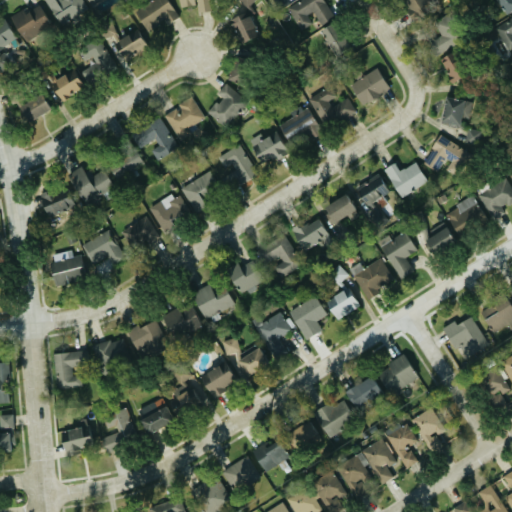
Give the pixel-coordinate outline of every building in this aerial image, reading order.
[(46,0),(57,25),(88,12),(83,0),(46,0)] [(177,15),(168,0),(153,0),(135,11),(147,32),(177,15)] [(178,0),(180,8),(197,4),(199,14),(214,10),(211,0),(178,0)] [(253,0),(236,0),(246,8),(253,0)] [(321,25),(334,17),(323,0),(299,0),(287,8),(302,32),(314,24),(308,15),(313,12),(321,25)] [(437,7),(432,0),(401,0),(413,20),(437,7)] [(511,10),(511,0),(491,0),(501,17),(511,10)] [(51,28),(40,3),(11,16),(22,41),(51,28)] [(232,23),(241,43),(259,35),(250,15),(232,23)] [(0,50),(17,35),(2,18),(0,19),(0,50)] [(511,18),(489,30),(493,37),(499,34),(508,51),(511,48),(511,18)] [(118,34),(112,22),(100,28),(105,40),(118,34)] [(332,57),(348,49),(334,22),(318,30),(332,57)] [(440,57),(458,38),(447,28),(429,47),(440,57)] [(147,48),(138,30),(112,43),(120,60),(147,48)] [(86,60),(91,58),(95,64),(81,71),(88,85),(117,70),(101,37),(79,48),(86,60)] [(0,58),(8,66),(16,59),(8,51),(0,58)] [(349,85),(362,106),(390,89),(377,68),(349,85)] [(58,101),(82,91),(74,71),(50,81),(58,101)] [(217,94),(221,97),(208,113),(226,128),(249,102),(226,83),(217,94)] [(339,122),(357,112),(348,97),(332,107),(329,100),(337,95),(331,85),(308,99),(324,126),(337,118),(339,122)] [(28,124),(50,108),(39,93),(17,109),(28,124)] [(473,103),(446,96),(439,122),(458,127),(461,117),(469,119),(473,103)] [(165,114),(178,136),(206,118),(193,97),(165,114)] [(278,126),(289,143),(311,130),(314,134),(321,130),(307,108),(278,126)] [(180,146),(161,116),(132,135),(140,148),(155,138),(159,145),(152,150),(158,160),(180,146)] [(263,139),(260,134),(247,142),(261,164),(277,154),(279,158),(289,152),(276,130),(263,139)] [(482,131),(467,130),(466,144),(481,145),(482,131)] [(469,153),(441,134),(423,163),(440,174),(444,167),(455,174),(469,153)] [(237,187),(258,173),(239,144),(217,158),(237,187)] [(144,165),(136,151),(108,166),(117,181),(144,165)] [(428,182),(416,162),(401,171),(395,162),(384,169),(402,198),(428,182)] [(66,178),(89,208),(116,186),(102,169),(92,177),(82,165),(66,178)] [(223,192),(210,170),(181,188),(194,209),(223,192)] [(390,191),(380,174),(354,189),(365,207),(390,191)] [(489,214),(511,203),(511,186),(508,178),(479,192),(489,214)] [(180,192),(151,206),(162,232),(173,227),(170,220),(189,211),(180,192)] [(348,216),(350,220),(359,216),(349,195),(323,206),(331,224),(348,216)] [(454,232),(485,221),(476,197),(446,207),(454,232)] [(159,238),(151,217),(122,227),(130,248),(159,238)] [(321,247),(330,246),(326,221),(294,226),(297,249),(321,246),(321,247)] [(82,244),(93,264),(108,255),(113,264),(125,257),(109,229),(82,244)] [(424,235),(429,252),(453,245),(449,229),(424,235)] [(406,257),(417,250),(405,231),(392,239),(388,234),(377,241),(401,278),(414,270),(406,257)] [(278,279),(303,263),(284,234),(260,249),(278,279)] [(81,254),(73,255),(72,250),(53,252),(54,260),(49,261),(52,285),(84,280),(81,254)] [(364,268),(360,262),(350,268),(367,296),(395,279),(381,257),(364,268)] [(239,295),(263,283),(252,258),(227,270),(239,295)] [(234,305),(225,284),(212,290),(210,285),(192,293),(203,319),(234,305)] [(324,299),(335,320),(361,307),(350,286),(324,299)] [(322,328),(317,321),(327,314),(314,295),(288,313),(307,339),(322,328)] [(480,312),(495,333),(508,324),(511,330),(511,306),(504,295),(480,312)] [(161,316),(172,339),(200,325),(189,302),(161,316)] [(444,328),(454,350),(461,346),(466,357),(488,347),(473,314),(444,328)] [(259,325),(271,358),(287,353),(280,335),(290,331),(285,316),(259,325)] [(127,331),(140,356),(167,342),(154,317),(127,331)] [(93,345),(100,369),(131,361),(124,337),(93,345)] [(241,353),(237,337),(222,341),(227,357),(236,354),(241,374),(266,367),(261,348),(241,353)] [(53,353),(57,389),(83,386),(81,374),(73,375),(72,366),(89,365),(88,349),(53,353)] [(511,355),(502,360),(511,382),(511,381),(511,355)] [(417,379),(406,356),(376,370),(388,394),(417,379)] [(0,402),(10,402),(9,362),(0,362),(0,402)] [(198,378),(212,398),(237,381),(226,366),(221,370),(217,364),(198,378)] [(511,387),(501,367),(478,379),(495,409),(506,403),(501,394),(511,388),(511,387)] [(345,392),(357,409),(382,391),(370,374),(345,392)] [(174,395),(185,414),(203,404),(193,385),(174,395)] [(330,437),(356,418),(340,396),(314,415),(330,437)] [(173,420),(166,405),(139,417),(146,433),(173,420)] [(412,420),(435,454),(445,447),(437,437),(448,429),(432,406),(412,420)] [(104,415),(108,428),(116,425),(118,432),(100,438),(105,451),(139,440),(128,407),(104,415)] [(0,414),(0,430),(0,433),(0,450),(15,450),(14,414),(0,414)] [(318,436),(308,419),(285,433),(296,450),(318,436)] [(410,446),(419,441),(407,421),(387,433),(404,465),(417,458),(410,446)] [(59,431),(65,456),(80,453),(79,447),(91,444),(87,424),(59,431)] [(262,471),(288,459),(278,437),(252,449),(262,471)] [(362,449),(381,484),(394,477),(389,467),(397,462),(384,437),(362,449)] [(373,475),(362,452),(338,464),(352,495),(361,491),(357,482),(373,475)] [(222,469),(233,492),(261,478),(250,455),(222,469)] [(326,507),(338,502),(337,500),(347,496),(335,470),(314,480),(326,507)] [(204,511),(215,511),(233,503),(218,476),(193,490),(204,511)] [(478,491),(485,504),(475,509),(476,511),(507,511),(494,484),(478,491)] [(296,511),(320,511),(323,511),(312,486),(289,496),(296,511)] [(185,511),(180,496),(148,508),(149,511),(185,511)] [(474,511),(467,499),(455,507),(458,511),(474,511)] [(266,511),(290,511),(283,501),(266,511)]
